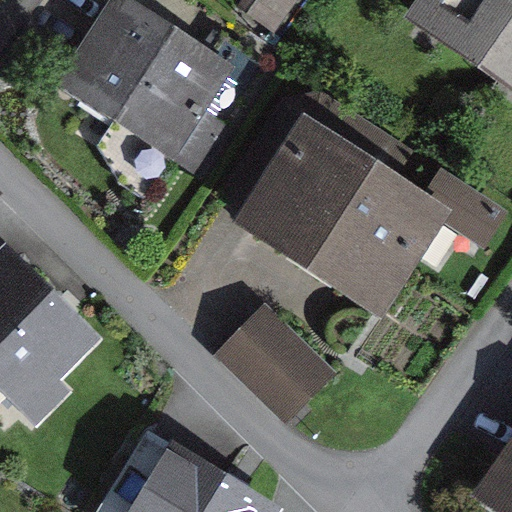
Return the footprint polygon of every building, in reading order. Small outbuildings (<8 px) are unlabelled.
[(240,50),(152,0),(115,0),(71,78),(186,144),(240,50)] [(279,0),(253,0),(271,12),(279,0)] [(511,91),(511,0),(435,0),(417,27),(511,91)] [(416,135),(326,76),(287,87),(229,176),(248,189),(235,209),(396,314),(450,230),(490,255),(511,220),(511,200),(445,157),(434,174),(404,155),(416,135)] [(108,328),(13,231),(0,243),(0,383),(38,422),(81,381),(68,367),(108,328)] [(297,405),(339,361),(267,293),(226,337),(297,405)] [(511,436),(482,479),(511,500),(511,436)] [(278,511),(291,492),(239,461),(231,475),(177,443),(135,511),(278,511)]
